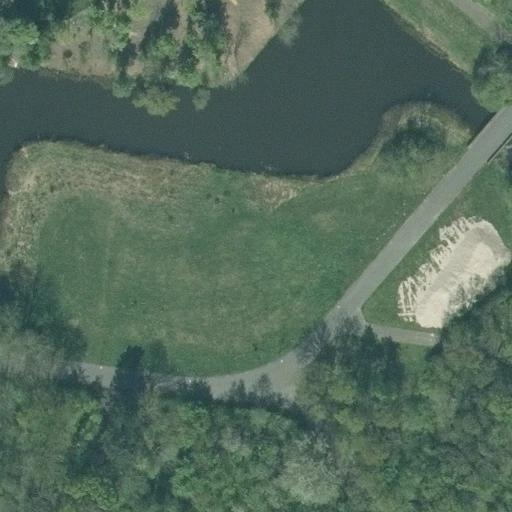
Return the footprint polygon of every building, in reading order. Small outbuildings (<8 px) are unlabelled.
[(72,165),(47,176),(57,201),(83,191),(72,165)] [(115,168),(105,194),(130,205),(141,180),(115,168)] [(224,189),(223,217),(250,219),(252,191),(224,189)] [(190,190),(163,191),(163,218),(191,217),(190,190)] [(17,198),(4,222),(28,235),(41,211),(17,198)] [(287,202),(277,227),(302,238),(313,213),(287,202)] [(344,233),(327,255),(348,272),(365,250),(344,233)] [(87,241),(62,251),(74,280),(99,270),(87,241)] [(23,255),(0,260),(0,278),(2,288),(29,283),(23,255)]
